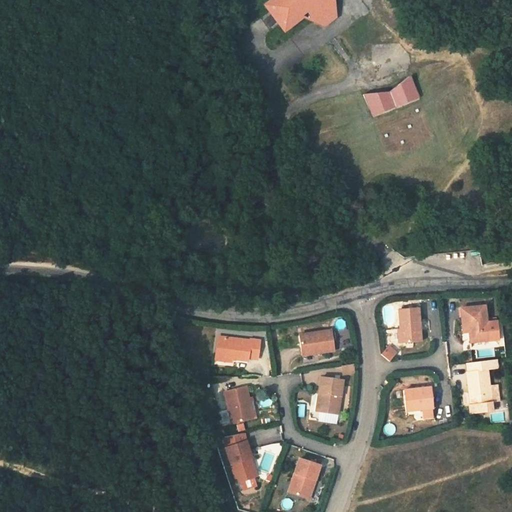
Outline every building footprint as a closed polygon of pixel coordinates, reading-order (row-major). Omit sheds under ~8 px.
[(334,44),(354,27),(348,0),(306,0),(283,19),(302,43),(320,28),(334,44)] [(427,81),(405,102),(379,99),(389,133),(437,114),(427,81)] [(457,307),(459,325),(466,324),(467,334),(468,344),(486,341),(482,306),(457,307)] [(398,329),(401,344),(421,341),(416,307),(396,310),(398,329)] [(299,334),(304,356),(334,350),(329,329),(299,334)] [(401,344),(398,329),(391,330),(393,345),(401,344)] [(217,337),(215,357),(247,361),(247,359),(256,359),(258,341),(250,339),(249,342),(217,337)] [(388,347),(381,357),(390,362),(396,353),(388,347)] [(496,361),(464,364),(468,396),(469,404),(470,414),(491,412),(490,404),(497,403),(496,387),(488,388),(486,369),(498,368),(496,361)] [(354,363),(341,364),(342,375),(354,374),(354,363)] [(321,397),(321,413),(340,414),(341,380),(318,380),(317,397),(321,397)] [(223,393),(231,423),(255,418),(254,408),(249,409),(245,388),(223,393)] [(431,409),(432,409),(430,388),(402,391),(404,413),(421,411),(431,409)] [(497,403),(490,404),(491,412),(498,411),(497,403)] [(432,419),(431,409),(421,411),(422,420),(432,419)] [(245,430),(243,422),(234,424),(236,431),(245,430)] [(395,434),(394,423),(384,424),(385,435),(395,434)] [(224,437),(227,448),(246,442),(244,434),(224,437)] [(226,448),(237,484),(253,479),(248,461),(251,460),(246,442),(227,448),(226,448)] [(298,461),(288,493),(305,498),(312,480),(315,481),(319,467),(298,461)]
